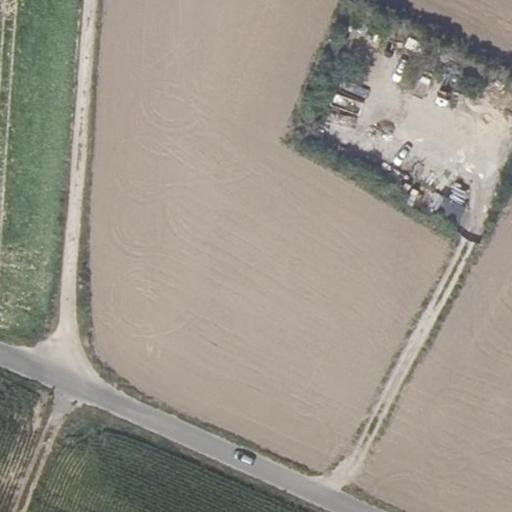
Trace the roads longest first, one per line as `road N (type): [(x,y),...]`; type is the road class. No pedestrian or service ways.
road 1 (track): [(52,374),(78,0)]
road 2 (residential): [(352,511),(52,374)]
road 3 (track): [(61,378),(11,511)]
